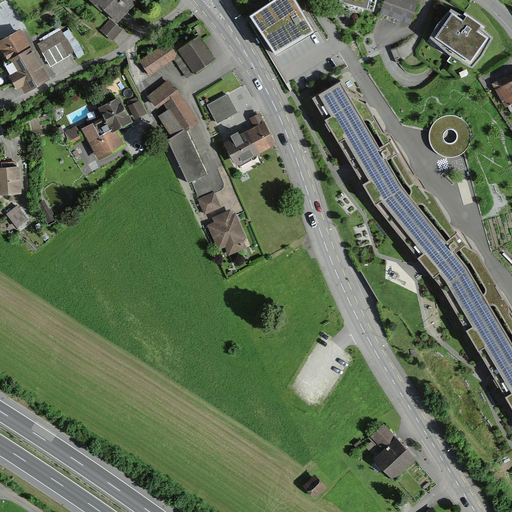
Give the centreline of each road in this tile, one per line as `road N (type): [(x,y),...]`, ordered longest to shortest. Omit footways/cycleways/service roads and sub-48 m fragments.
road 1 (secondary): [(475,511),(381,367),(328,253),(278,111),(206,0)]
road 2 (residential): [(194,0),(107,59),(0,110)]
road 3 (motorway): [(147,511),(0,413)]
